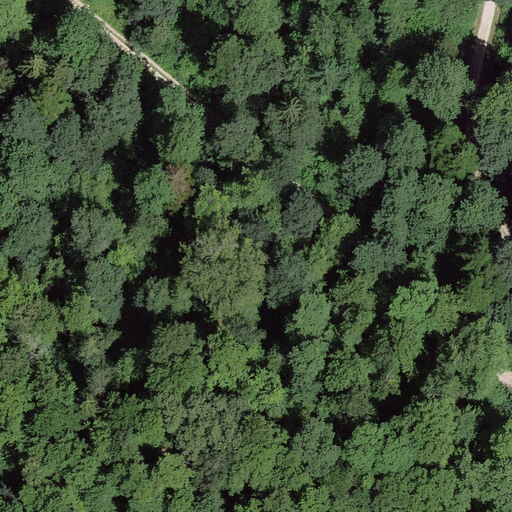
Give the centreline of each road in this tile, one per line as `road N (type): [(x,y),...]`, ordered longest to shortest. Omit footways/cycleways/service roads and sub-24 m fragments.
road 1 (track): [(511,380),(376,250),(70,0)]
road 2 (track): [(511,246),(485,200),(468,128),(491,0)]
